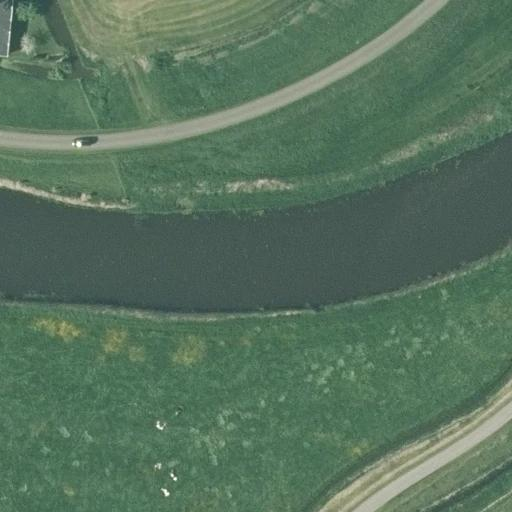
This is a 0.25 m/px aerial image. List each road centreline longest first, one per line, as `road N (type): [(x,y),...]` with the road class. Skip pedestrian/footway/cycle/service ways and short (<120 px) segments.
road 1 (unclassified): [(0,141),(97,147),(204,130),(315,86),(440,0)]
road 2 (unclassified): [(366,511),(511,411)]
